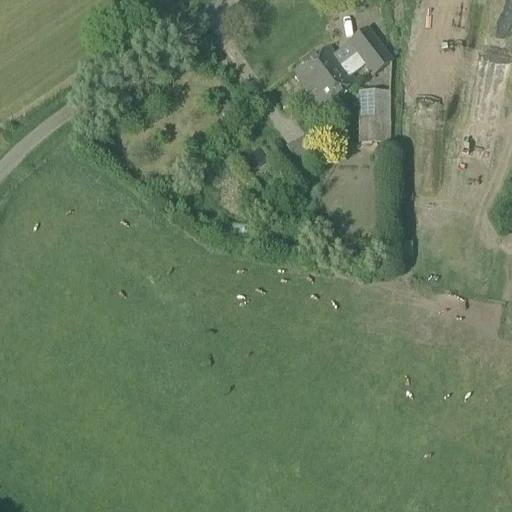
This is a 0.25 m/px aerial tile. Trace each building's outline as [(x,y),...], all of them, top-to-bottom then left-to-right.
[(371,79),(390,64),(366,32),(347,47),(355,57),(364,69),(371,79)] [(511,58),(511,35),(491,35),(490,58),(511,58)] [(364,69),(355,57),(340,69),(326,51),(291,78),(318,113),(353,87),(348,80),(364,69)] [(391,91),(367,91),(366,139),(390,139),(391,91)] [(297,169),(321,155),(309,134),(285,149),(297,169)] [(314,188),(311,175),(293,179),(295,192),(314,188)]
